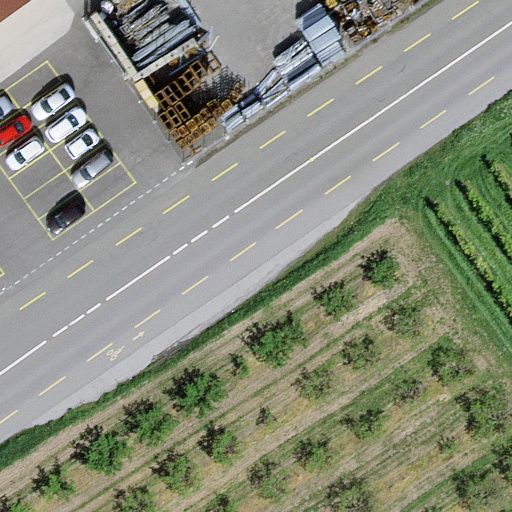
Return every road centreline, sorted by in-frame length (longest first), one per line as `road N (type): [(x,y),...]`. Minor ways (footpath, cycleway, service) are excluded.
road 1 (primary): [(0,391),(511,37)]
road 2 (primary): [(493,0),(0,334)]
